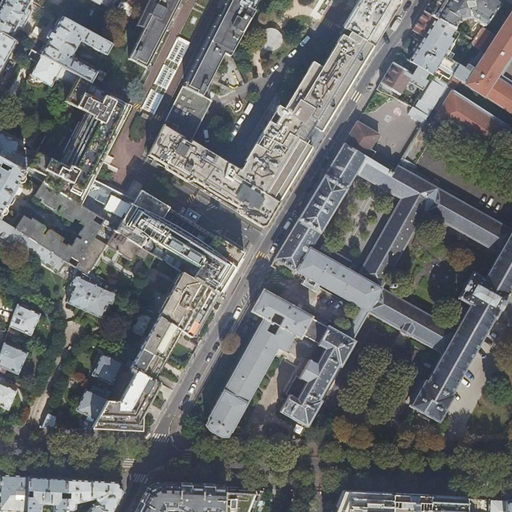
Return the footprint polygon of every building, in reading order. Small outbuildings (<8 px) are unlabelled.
[(30,0),(0,0),(0,32),(9,38),(17,24),(23,27),(31,11),(26,8),(30,0)] [(143,11),(148,0),(127,0),(126,2),(143,11)] [(148,0),(143,11),(137,25),(143,28),(128,59),(147,68),(180,0),(148,0)] [(226,0),(183,87),(201,96),(211,78),(216,67),(223,54),(229,57),(256,7),(248,3),(249,0),(226,0)] [(393,14),(401,0),(363,0),(352,18),(380,35),(393,14)] [(430,0),(430,1),(424,11),(442,22),(453,29),(458,19),(468,17),(482,25),(499,0),(430,0)] [(511,88),(495,78),(508,57),(511,51),(511,0),(501,0),(511,7),(511,10),(495,37),(481,28),(475,36),(490,45),(477,66),(462,57),(458,63),(451,76),(511,115),(511,88)] [(446,56),(460,33),(453,29),(442,22),(424,11),(417,22),(412,31),(423,38),(416,49),(409,62),(433,76),(439,80),(442,76),(449,80),(451,76),(458,63),(446,56)] [(48,40),(40,55),(66,69),(78,76),(90,82),(91,82),(93,81),(95,79),(95,77),(95,76),(95,74),(96,72),(69,57),(69,56),(70,57),(73,52),(76,54),(80,47),(77,46),(79,41),(78,41),(79,40),(106,55),(106,54),(109,53),(111,51),(111,49),(111,46),(112,44),(61,17),(51,34),(49,33),(47,34),(46,37),(46,38),(48,40)] [(375,43),(380,35),(352,18),(345,30),(350,33),(346,38),(342,35),(337,43),(332,40),(326,50),(331,53),(322,68),(312,62),(283,110),(278,106),(276,110),(275,112),(276,114),(277,117),(278,118),(273,125),(268,122),(244,161),(249,164),(240,179),(235,176),(239,170),(229,164),(228,164),(200,148),(200,147),(191,141),(211,101),(201,96),(183,87),(148,155),(160,162),(164,165),(165,169),(185,181),(191,180),(192,179),(201,184),(205,187),(227,201),(227,200),(240,208),(239,210),(241,215),(261,227),(264,226),(279,203),(277,202),(279,199),(280,200),(295,176),(312,148),(305,144),(308,141),(305,139),(312,127),(317,130),(327,124),(329,120),(348,89),(369,54),(375,43)] [(346,38),(350,33),(345,30),(343,29),(340,34),(342,35),(346,38)] [(9,38),(0,32),(0,70),(16,41),(9,38)] [(156,115),(188,41),(176,35),(143,109),(156,115)] [(157,59),(165,62),(174,41),(167,38),(157,59)] [(66,69),(40,55),(31,50),(27,57),(35,62),(26,80),(26,82),(32,86),(35,85),(36,85),(39,86),(42,85),(44,82),(50,86),(57,74),(61,77),(66,69)] [(380,83),(400,94),(412,74),(392,63),(387,72),(380,83)] [(223,71),(216,67),(211,78),(218,82),(223,71)] [(102,223),(114,231),(135,200),(91,178),(128,106),(107,96),(107,97),(103,95),(100,102),(85,94),(90,82),(78,76),(64,102),(86,113),(60,164),(36,152),(31,162),(28,168),(45,177),(41,182),(104,221),(102,223)] [(439,80),(433,76),(431,81),(428,80),(417,99),(419,101),(414,109),(412,108),(407,115),(422,124),(413,140),(420,145),(435,119),(437,119),(488,152),(489,153),(490,151),(505,128),(507,126),(445,87),(446,84),(439,80)] [(369,151),(378,136),(356,122),(353,128),(339,151),(314,192),(276,255),(274,259),(360,307),(343,336),(327,326),(326,327),(310,318),(310,317),(262,291),(251,312),(263,318),(256,331),(214,406),(208,418),(208,419),(205,424),(209,430),(219,436),(226,437),(229,431),(230,431),(276,347),(284,351),(293,334),(299,338),(301,334),(317,343),(307,360),(286,398),(279,411),(305,426),(319,402),(317,400),(337,366),(339,367),(353,341),(350,340),(367,311),(442,352),(426,382),(424,382),(410,407),(437,422),(451,397),(449,395),(492,318),(494,318),(508,292),(507,291),(511,282),(511,228),(511,229),(397,166),(397,167),(392,174),(370,161),(374,154),(369,151)] [(0,158),(25,173),(28,168),(31,162),(14,152),(18,144),(0,133),(0,158)] [(397,167),(374,154),(370,161),(392,174),(397,167)] [(0,217),(25,173),(0,158),(0,217)] [(410,171),(414,164),(402,158),(398,165),(410,171)] [(104,221),(41,182),(33,196),(40,200),(39,202),(49,209),(59,216),(60,215),(70,222),(73,217),(79,221),(78,224),(83,227),(79,233),(79,232),(73,241),(73,242),(70,247),(66,244),(65,247),(59,243),(61,239),(51,232),(51,231),(41,224),(40,225),(29,220),(22,216),(14,228),(40,245),(69,264),(74,267),(102,223),(104,221)] [(141,191),(135,200),(114,231),(140,246),(141,247),(147,237),(198,269),(192,279),(216,293),(218,294),(224,285),(233,270),(244,253),(229,244),(209,232),(205,238),(199,234),(195,240),(162,220),(170,208),(170,207),(141,191)] [(199,225),(170,208),(162,220),(195,240),(199,234),(205,238),(209,232),(199,225)] [(3,217),(1,220),(10,226),(12,223),(3,217)] [(1,220),(0,218),(0,233),(19,246),(21,242),(36,252),(40,245),(14,228),(10,226),(1,220)] [(114,231),(102,223),(74,267),(86,275),(89,271),(91,272),(106,245),(131,261),(140,246),(114,231)] [(69,264),(40,245),(36,252),(33,256),(62,275),(69,264)] [(98,277),(91,272),(89,271),(86,275),(86,276),(89,278),(87,281),(74,276),(69,285),(73,287),(65,302),(73,305),(83,310),(98,277)] [(205,313),(216,293),(192,279),(182,273),(157,316),(180,330),(191,337),(205,313)] [(98,277),(83,310),(93,314),(101,318),(108,303),(111,304),(116,294),(105,289),(108,283),(98,277)] [(9,326),(30,335),(34,327),(39,315),(17,305),(16,306),(9,326)] [(128,335),(139,341),(148,325),(155,314),(152,312),(149,317),(141,312),(135,324),(132,322),(129,328),(131,330),(128,335)] [(166,354),(180,330),(157,316),(155,314),(148,325),(139,341),(131,355),(125,365),(130,367),(134,370),(136,371),(152,379),(166,354)] [(4,343),(0,354),(0,377),(2,378),(6,370),(17,374),(21,366),(26,353),(4,343)] [(92,374),(112,384),(121,363),(118,362),(119,358),(115,356),(114,360),(101,354),(97,361),(92,374)] [(286,398),(307,360),(304,359),(284,396),(286,398)] [(140,416),(159,383),(152,379),(136,371),(118,401),(105,401),(91,427),(123,428),(140,429),(140,416)] [(0,384),(0,383),(2,378),(0,377),(0,406),(7,410),(11,403),(16,391),(0,384)] [(105,401),(110,392),(103,389),(100,396),(85,390),(80,400),(75,410),(86,415),(84,421),(83,424),(83,425),(82,429),(86,429),(90,429),(91,427),(105,401)] [(54,428),(56,416),(46,412),(40,427),(48,427),(54,428)] [(57,416),(56,416),(54,428),(59,428),(64,428),(65,426),(65,425),(63,420),(57,417),(57,416)] [(27,490),(27,477),(17,476),(0,475),(0,511),(15,511),(25,511),(27,497),(27,490)] [(49,478),(27,477),(27,490),(31,491),(31,497),(27,497),(25,511),(40,511),(41,504),(53,504),(52,511),(63,511),(63,510),(64,499),(59,498),(60,492),(64,492),(65,479),(49,478)] [(76,479),(65,479),(64,492),(64,499),(63,510),(71,510),(75,509),(75,504),(89,500),(90,480),(76,479)] [(96,502),(92,505),(104,511),(110,511),(122,492),(116,481),(105,481),(90,480),(89,500),(95,499),(96,502)] [(147,489),(139,503),(133,511),(222,511),(224,486),(194,485),(157,483),(156,483),(155,484),(156,484),(149,488),(148,488),(147,488),(147,489)] [(250,511),(263,488),(224,486),(222,511),(250,511)] [(390,511),(391,494),(363,493),(343,492),(335,511),(390,511)] [(411,495),(391,494),(390,511),(427,511),(429,496),(411,495)] [(447,497),(429,496),(427,511),(464,511),(466,498),(447,497)] [(504,511),(505,500),(498,500),(489,499),(488,511),(504,511)]
